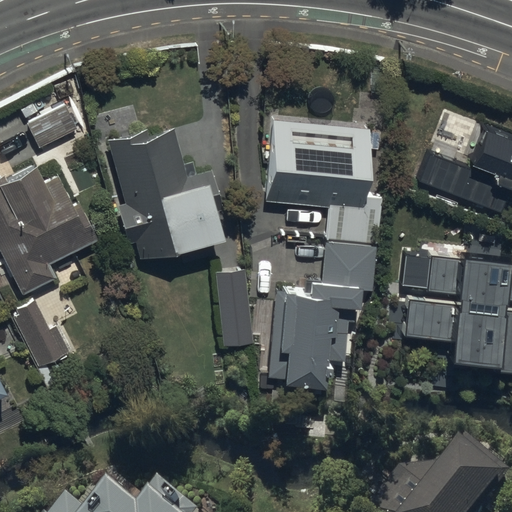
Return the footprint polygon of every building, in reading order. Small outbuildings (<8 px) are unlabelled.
[(62,101),(24,120),(37,144),(74,125),(62,101)] [(325,202),(322,234),(377,239),(381,195),(359,193),(365,125),(270,116),(263,197),(325,202)] [(511,135),(479,123),(466,156),(493,167),(490,175),(429,151),(418,178),(500,210),(510,186),(511,187),(511,135)] [(123,199),(114,202),(125,241),(133,239),(137,255),(218,232),(212,213),(219,211),(206,166),(183,173),(169,125),(147,131),(145,125),(105,137),(123,199)] [(0,256),(1,256),(20,291),(54,274),(46,259),(93,235),(75,201),(70,204),(54,173),(40,180),(30,161),(1,176),(0,174),(0,256)] [(272,285),(266,374),(281,375),(280,378),(319,381),(321,356),(340,357),(344,301),(354,301),(355,284),(369,285),(372,243),(323,239),(320,277),(307,277),(306,287),(272,285)] [(511,257),(427,248),(422,291),(454,294),(453,300),(406,295),(402,333),(450,338),(448,355),(495,360),(494,367),(511,369),(511,308),(504,307),(505,298),(511,299),(511,257)] [(240,266),(212,269),(220,345),(248,343),(240,266)] [(31,297),(9,308),(36,363),(65,349),(52,323),(46,326),(31,297)] [(369,511),(478,511),(510,473),(468,439),(442,471),(437,466),(401,470),(367,510),(369,511)] [(198,511),(163,483),(140,511),(115,490),(97,511),(89,511),(71,497),(58,511),(198,511)]
